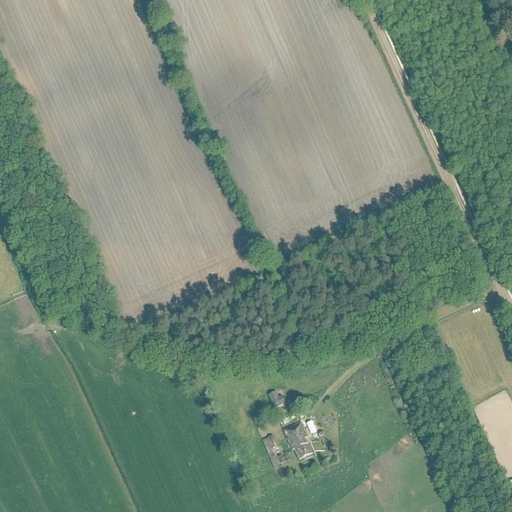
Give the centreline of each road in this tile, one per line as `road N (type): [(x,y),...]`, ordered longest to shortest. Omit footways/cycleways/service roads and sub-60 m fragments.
road 1 (track): [(499,289),(363,0)]
road 2 (track): [(311,412),(378,350),(499,289)]
